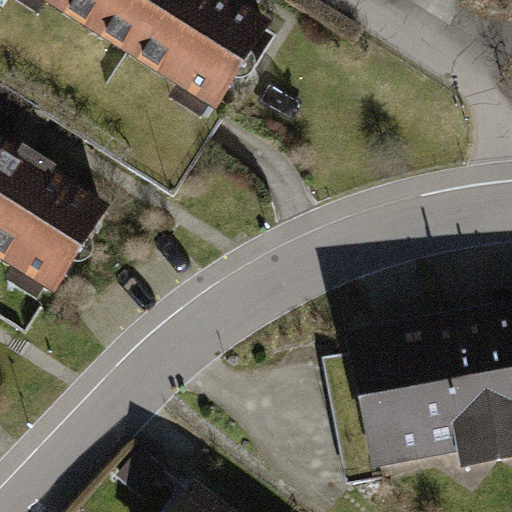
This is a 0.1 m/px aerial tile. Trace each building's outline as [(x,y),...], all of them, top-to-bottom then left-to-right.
[(284,28),(237,0),(31,0),(228,119),(284,28)] [(105,204),(0,136),(0,260),(48,292),(105,204)] [(511,310),(355,338),(380,480),(466,465),(475,483),(511,477),(511,310)] [(87,509),(91,511),(164,511),(191,479),(141,440),(87,509)] [(231,511),(204,490),(186,511),(231,511)]
